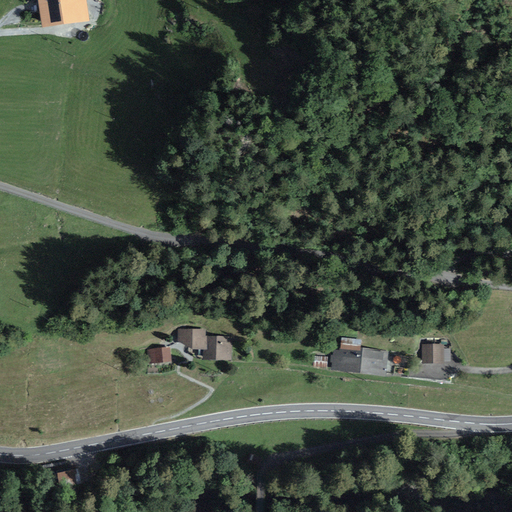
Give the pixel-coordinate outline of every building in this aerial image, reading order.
[(81,17),(80,4),(84,4),(83,0),(36,0),(38,5),(42,5),(45,22),(81,17)] [(204,346),(204,359),(209,359),(209,357),(231,358),(231,338),(204,337),(204,331),(181,331),(181,341),(190,342),(190,343),(195,346),(204,346)] [(342,348),(359,350),(360,341),(343,338),(342,348)] [(425,361),(441,360),(441,344),(425,344),(425,361)] [(148,350),(149,363),(171,360),(169,348),(160,349),(148,350)] [(357,369),(359,350),(342,348),(342,351),(336,351),(335,356),(332,356),(331,359),(335,360),(334,370),(339,370),(340,367),(357,369)] [(385,365),(386,353),(359,350),(357,369),(393,373),(394,366),(385,365)] [(315,356),(314,365),(326,367),(327,357),(315,356)] [(251,454),(248,461),(259,466),(262,459),(251,454)] [(78,470),(81,482),(88,481),(85,468),(78,470)]
